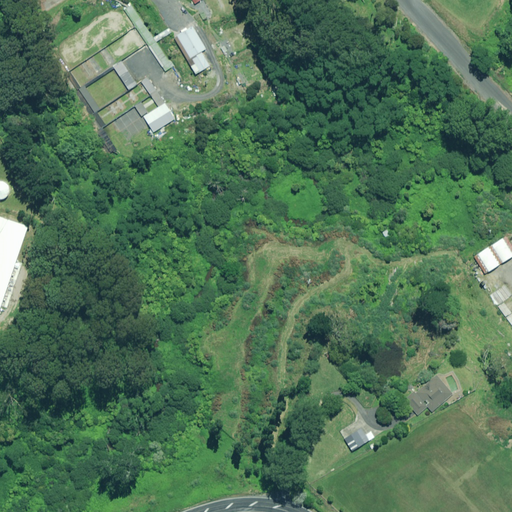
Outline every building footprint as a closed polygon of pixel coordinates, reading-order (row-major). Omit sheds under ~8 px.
[(212,18),(208,9),(199,14),(203,22),(212,18)] [(167,74),(127,11),(119,16),(159,79),(167,74)] [(202,54),(188,31),(174,39),(197,75),(207,69),(199,56),(202,54)] [(138,85),(123,61),(114,67),(129,91),(138,85)] [(169,101),(153,75),(144,81),(160,106),(169,101)] [(170,123),(161,110),(141,122),(149,136),(170,123)] [(5,199),(7,198),(8,196),(9,193),(9,191),(9,188),(8,186),(6,184),(4,183),(2,182),(0,182),(0,200),(2,200),(5,199)] [(0,309),(28,227),(0,217),(0,309)] [(511,259),(500,243),(474,260),(484,276),(511,259)] [(448,398),(432,379),(413,396),(411,394),(402,402),(416,418),(424,411),(428,415),(448,398)] [(378,397),(372,394),(368,403),(375,406),(378,397)] [(367,442),(360,431),(343,444),(350,454),(367,442)]
